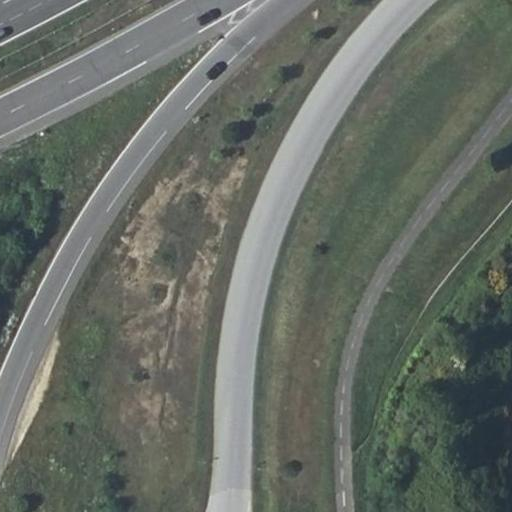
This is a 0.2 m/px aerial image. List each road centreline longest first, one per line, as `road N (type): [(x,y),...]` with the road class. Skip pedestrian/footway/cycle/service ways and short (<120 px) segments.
road 1 (unclassified): [(408,0),(347,70),(277,195),(244,316),(230,511)]
road 2 (trunk): [(0,442),(74,261),(156,134),(202,81),(296,0)]
road 3 (trunk): [(0,117),(220,0)]
